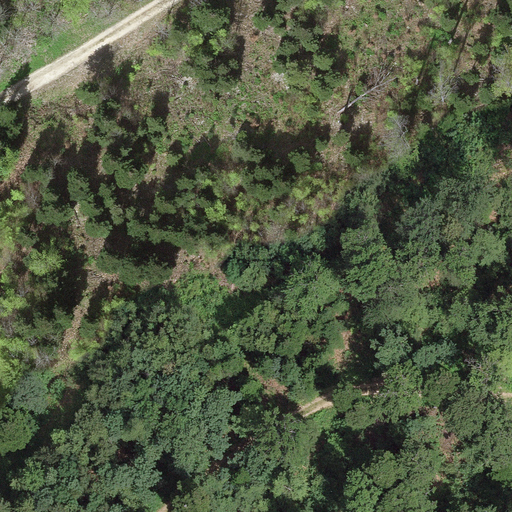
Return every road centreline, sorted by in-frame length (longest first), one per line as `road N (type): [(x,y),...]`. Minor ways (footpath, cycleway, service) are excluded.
road 1 (track): [(511,399),(353,389),(280,422),(163,511)]
road 2 (track): [(0,100),(166,0)]
